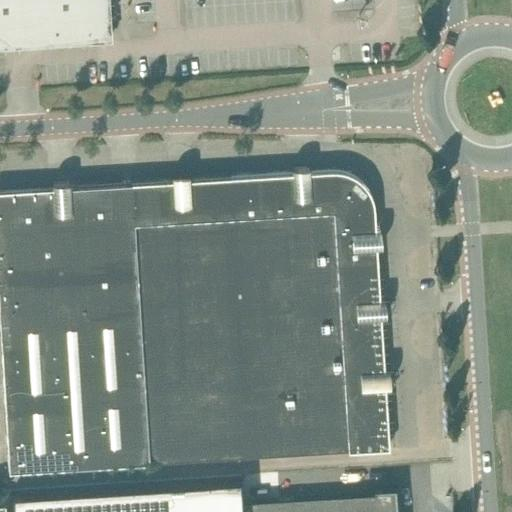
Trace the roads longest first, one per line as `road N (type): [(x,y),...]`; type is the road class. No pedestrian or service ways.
road 1 (secondary): [(465,150),(488,511)]
road 2 (unclassified): [(317,108),(0,132)]
road 3 (unclassified): [(317,108),(347,119),(441,128)]
road 4 (unclassified): [(433,79),(317,108)]
